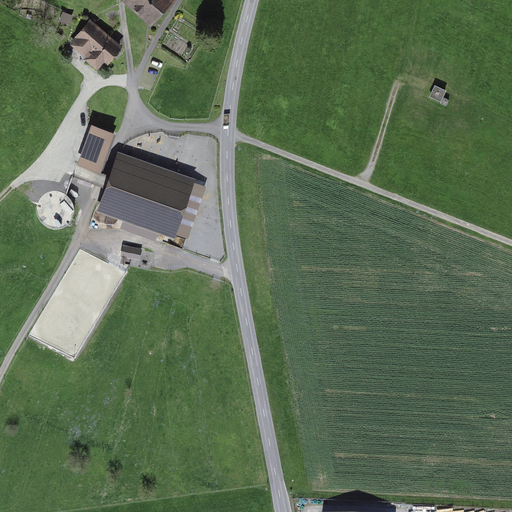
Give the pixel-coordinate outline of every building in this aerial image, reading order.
[(122,0),(150,26),(175,0),(122,0)] [(91,19),(69,44),(98,69),(104,63),(107,65),(123,47),(91,19)] [(435,85),(430,97),(441,102),(446,90),(435,85)] [(92,125),(77,165),(101,173),(115,133),(92,125)] [(118,152),(97,211),(175,239),(196,179),(118,152)] [(123,242),(121,253),(139,258),(142,247),(123,242)]
